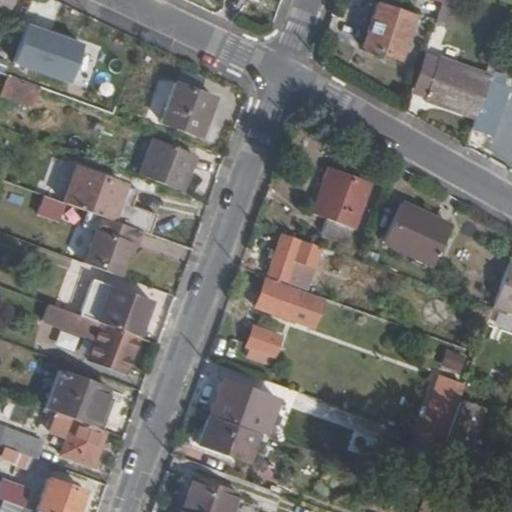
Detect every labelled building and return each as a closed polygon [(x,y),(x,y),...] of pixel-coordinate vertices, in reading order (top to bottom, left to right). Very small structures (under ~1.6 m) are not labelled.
[(459,0),(443,0),(443,1),(435,24),(449,29),(459,0)] [(375,2),(361,47),(399,60),(414,16),(375,2)] [(13,65),(73,88),(88,47),(28,24),(13,65)] [(424,54),(410,92),(423,97),(437,58),(424,54)] [(423,97),(422,99),(475,118),(489,80),(495,63),(489,62),(484,74),(438,57),(437,58),(423,97)] [(40,87),(11,76),(5,93),(35,104),(40,87)] [(475,118),(472,127),(486,133),(503,85),(489,80),(475,118)] [(215,96),(174,81),(159,121),(200,136),(215,96)] [(141,173),(181,187),(194,154),(153,139),(141,173)] [(141,230),(147,232),(154,214),(132,207),(138,188),(76,165),(63,201),(64,202),(101,216),(141,230)] [(347,241),(369,181),(331,167),(314,213),(326,218),(322,232),(347,241)] [(63,201),(44,194),(39,209),(59,216),(64,202),(63,201)] [(433,262),(451,225),(401,201),(383,239),(433,262)] [(101,216),(85,263),(119,276),(127,255),(131,243),(135,244),(141,230),(101,216)] [(293,262),(311,269),(313,270),(321,248),(282,234),(267,273),(286,280),(288,274),(293,262)] [(131,243),(127,255),(131,257),(135,244),(131,243)] [(511,261),(507,260),(492,302),(511,309),(511,261)] [(308,280),(311,269),(293,262),(288,274),(308,280)] [(80,313),(137,334),(150,298),(93,276),(80,313)] [(321,297),(296,286),(294,291),(265,280),(256,306),(311,325),(321,297)] [(485,323),(491,307),(474,300),(468,316),(485,323)] [(80,313),(46,301),(40,318),(94,339),(88,357),(124,371),(137,334),(80,313)] [(274,356),(281,337),(253,326),(246,346),(274,356)] [(58,369),(43,407),(72,417),(101,428),(114,390),(58,369)] [(434,388),(459,397),(464,383),(439,374),(434,388)] [(221,379),(208,414),(245,427),(258,392),(221,379)] [(417,434),(442,443),(459,397),(434,388),(417,434)] [(459,397),(442,443),(465,452),(481,405),(459,397)] [(247,460),(257,431),(245,427),(208,414),(198,442),(247,460)] [(91,464),(104,429),(101,428),(72,417),(59,453),(91,464)] [(0,425),(0,444),(18,451),(34,457),(41,441),(0,425)] [(396,480),(425,490),(442,443),(417,434),(413,433),(396,480)] [(34,457),(18,451),(14,462),(30,468),(34,457)] [(192,474),(180,510),(185,511),(228,511),(236,491),(192,474)] [(35,509),(42,511),(74,511),(83,489),(47,476),(35,509)] [(0,495),(0,496),(19,503),(24,488),(5,481),(0,495)] [(445,505),(447,498),(425,490),(422,496),(445,505)]
